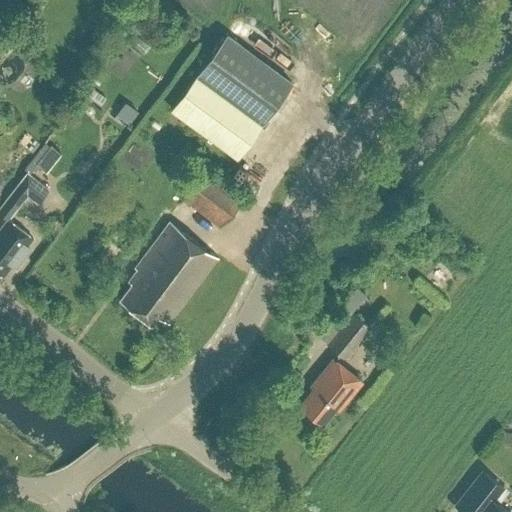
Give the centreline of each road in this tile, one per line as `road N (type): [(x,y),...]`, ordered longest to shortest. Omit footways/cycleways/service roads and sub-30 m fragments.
road 1 (tertiary): [(150,419),(246,321),(303,208),(455,0)]
road 2 (unclassified): [(150,419),(0,305)]
road 3 (unclassified): [(281,511),(182,434),(150,419)]
road 4 (tertiary): [(51,490),(150,419)]
